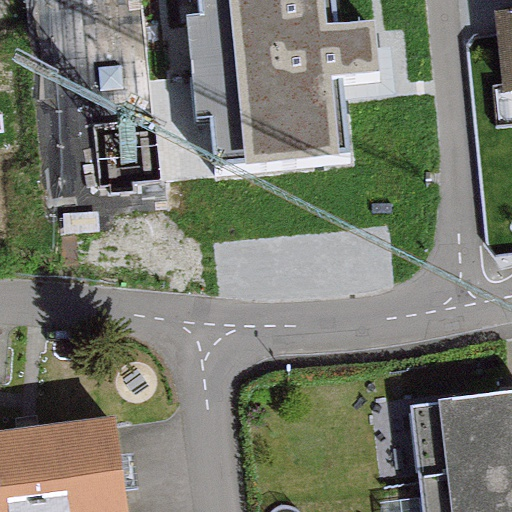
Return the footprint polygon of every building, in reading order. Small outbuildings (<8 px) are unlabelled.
[(199,0),(201,12),(188,13),(197,118),(212,116),(216,164),(348,152),(341,74),(378,71),(374,20),(338,23),(335,0),(199,0)] [(511,20),(498,23),(504,87),(486,89),(490,131),(511,128),(511,20)] [(511,473),(511,400),(406,413),(406,414),(414,485),(511,473)] [(120,511),(110,430),(110,428),(0,442),(0,511),(120,511)] [(511,511),(511,473),(414,485),(417,511),(511,511)]
